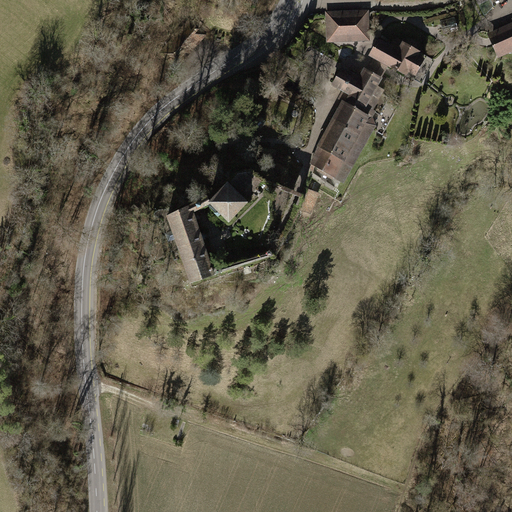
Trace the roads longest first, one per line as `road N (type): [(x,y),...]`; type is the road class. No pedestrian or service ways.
road 1 (tertiary): [(97,511),(82,293),(92,223),(138,133),(265,34),(289,0)]
road 2 (track): [(86,384),(408,489)]
road 3 (track): [(286,7),(446,0)]
